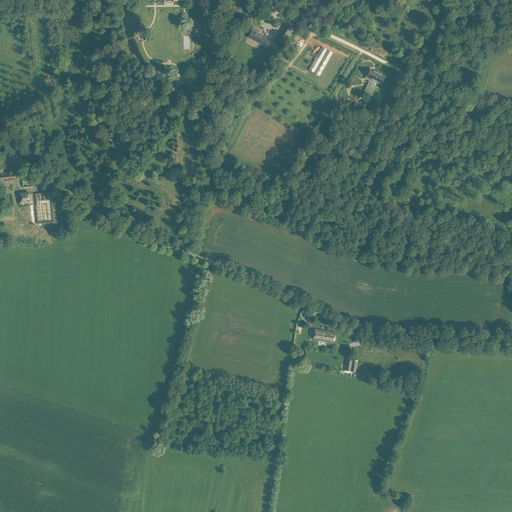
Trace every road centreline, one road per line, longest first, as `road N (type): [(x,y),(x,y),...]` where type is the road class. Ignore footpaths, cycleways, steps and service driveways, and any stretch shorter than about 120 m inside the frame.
road 1 (unclassified): [(511,338),(357,328),(111,222),(34,166),(0,155)]
road 2 (track): [(254,0),(439,88),(511,109)]
